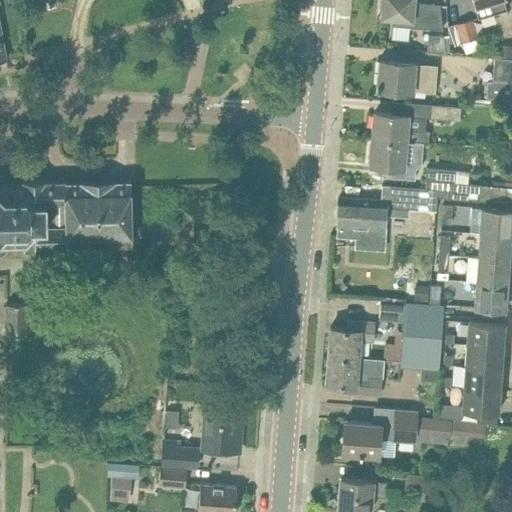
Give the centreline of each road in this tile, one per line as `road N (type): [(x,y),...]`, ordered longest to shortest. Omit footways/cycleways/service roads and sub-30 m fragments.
road 1 (secondary): [(280,511),(314,122)]
road 2 (residential): [(0,107),(314,122)]
road 3 (secondary): [(314,122),(324,0)]
